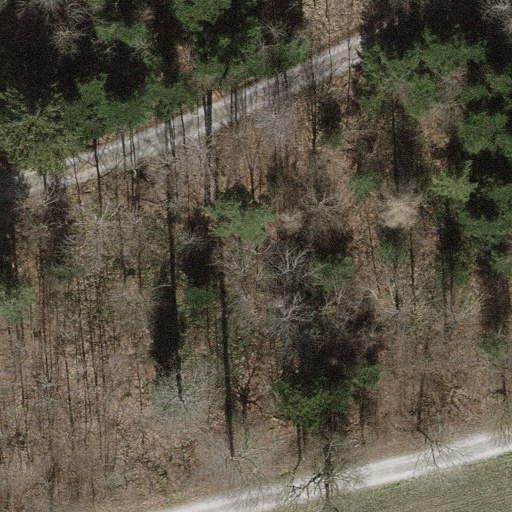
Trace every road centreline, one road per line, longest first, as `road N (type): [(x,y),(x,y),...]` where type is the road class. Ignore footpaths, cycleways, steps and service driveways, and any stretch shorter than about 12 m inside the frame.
road 1 (track): [(0,188),(89,166),(455,0)]
road 2 (track): [(511,433),(206,511)]
